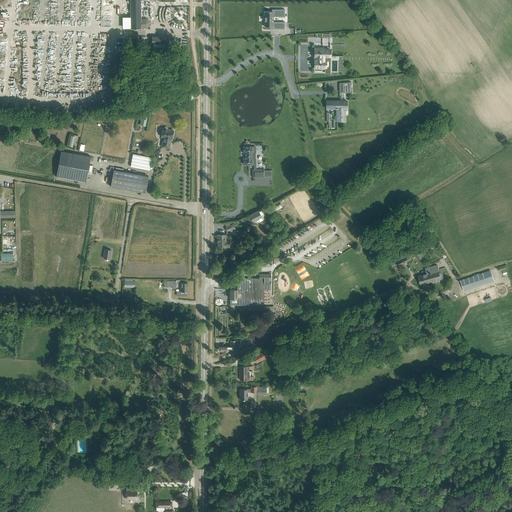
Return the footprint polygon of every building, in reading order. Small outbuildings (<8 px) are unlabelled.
[(130,0),(130,28),(136,28),(141,28),(140,0),(130,0)] [(274,10),(266,11),(267,26),(276,25),(276,27),(282,27),(282,20),(276,20),(275,15),(286,13),(286,7),(274,8),(274,10)] [(146,18),(142,18),(142,28),(146,28),(150,26),(150,21),(146,18)] [(152,36),(152,43),(153,43),(153,47),(166,48),(166,43),(167,44),(168,37),(152,36)] [(315,61),(315,68),(322,68),(322,67),(324,67),(325,67),(330,67),(330,66),(330,61),(331,61),(337,61),(337,56),(331,56),(330,56),(330,55),(330,50),(330,38),(315,38),(315,48),(315,55),(315,56),(316,56),(316,60),(315,60),(315,61)] [(351,82),(339,83),(339,95),(341,95),(341,92),(351,93),(351,82)] [(347,101),(327,101),(327,109),(337,109),(336,121),(345,121),(345,109),(347,109),(347,101)] [(164,137),(162,147),(170,148),(171,138),(172,139),(174,130),(169,129),(168,129),(168,128),(164,127),(164,128),(163,128),(160,128),(160,129),(159,131),(160,131),(160,132),(162,132),(161,137),(164,137)] [(253,147),(244,147),(244,153),(246,153),(246,159),(244,159),(244,165),(253,165),(253,164),(255,164),(254,159),(255,159),(255,152),(253,152),(253,147)] [(61,151),(57,172),(56,177),(86,182),(91,156),(61,151)] [(131,166),(145,169),(150,170),(152,157),(133,154),(131,166)] [(114,169),(112,181),(111,186),(145,193),(148,176),(114,169)] [(259,213),(251,217),(254,222),(262,218),(259,213)] [(237,220),(226,227),(229,232),(240,225),(237,220)] [(226,234),(222,235),(217,235),(218,247),(230,246),(230,241),(226,241),(226,234)] [(428,239),(421,241),(422,244),(424,251),(431,249),(428,240),(428,239)] [(113,249),(104,247),(102,259),(111,261),(113,249)] [(413,253),(420,261),(425,257),(418,249),(413,253)] [(14,253),(1,253),(2,261),(14,261),(14,253)] [(409,255),(401,260),(403,264),(411,259),(409,255)] [(296,269),(301,280),(307,277),(306,276),(309,275),(305,265),(296,269)] [(421,284),(441,279),(437,265),(425,268),(427,274),(418,276),(421,284)] [(489,271),(461,280),(464,291),(492,281),(489,271)] [(237,289),(230,289),(230,299),(237,299),(237,305),(260,305),(260,299),(264,299),(264,290),(270,291),(270,285),(271,285),(271,274),(259,274),(259,278),(241,278),(241,280),(237,280),(237,289)] [(257,338),(255,333),(243,336),(244,342),(257,338)] [(227,345),(227,349),(238,349),(239,344),(239,341),(236,341),(231,341),(231,345),(227,345)] [(264,351),(254,357),(257,363),(267,357),(264,351)] [(243,370),(240,370),(240,375),(241,375),(241,380),(246,380),(253,380),(253,376),(250,376),(251,371),(252,371),(253,371),(253,366),(243,366),(243,370)] [(306,379),(297,380),(298,389),(303,389),(302,386),(303,386),(303,384),(306,384),(306,379)] [(240,399),(245,399),(248,399),(248,392),(257,392),(257,394),(267,394),(267,393),(268,393),(268,387),(267,387),(267,386),(256,386),(251,386),(251,389),(240,389),(240,399)] [(156,502),(156,507),(165,507),(164,511),(173,511),(174,510),(170,510),(170,507),(172,507),(172,502),(156,502)]
